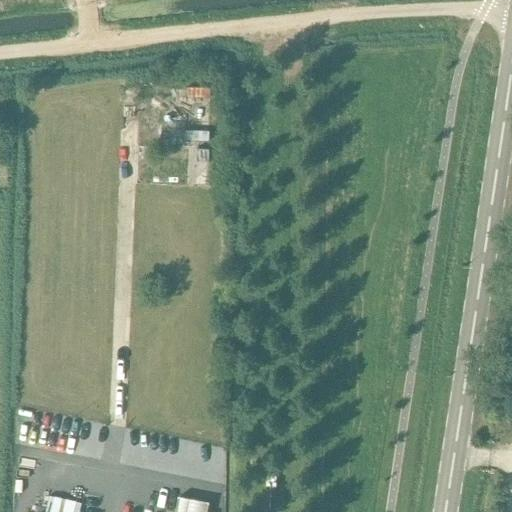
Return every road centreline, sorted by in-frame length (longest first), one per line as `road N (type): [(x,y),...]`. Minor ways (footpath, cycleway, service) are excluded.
road 1 (unclassified): [(511,8),(341,15),(0,53)]
road 2 (tertiary): [(444,511),(511,64)]
